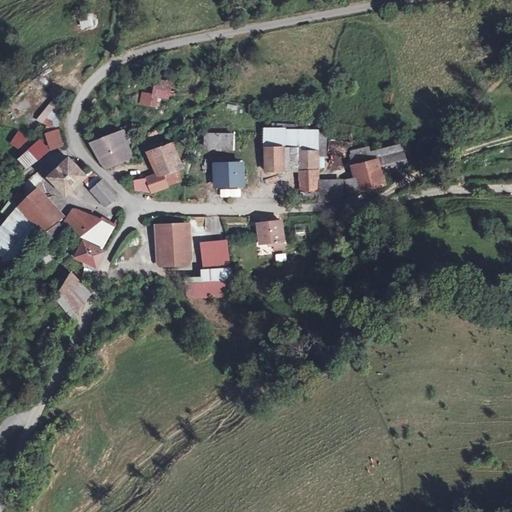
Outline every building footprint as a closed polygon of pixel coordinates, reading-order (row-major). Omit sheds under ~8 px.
[(95,27),(94,13),(78,14),(78,28),(95,27)] [(174,83),(158,79),(155,92),(172,96),(174,83)] [(153,95),(143,92),(139,105),(150,108),(153,95)] [(50,100),(36,117),(47,126),(61,109),(50,100)] [(62,128),(48,133),(53,148),(67,144),(62,128)] [(319,168),(319,129),(264,128),(265,171),(299,171),(318,171),(319,168)] [(20,129),(10,141),(22,151),(32,139),(20,129)] [(109,168),(135,158),(128,144),(131,142),(126,129),(93,142),(103,165),(109,168)] [(207,148),(248,149),(248,134),(207,134),(207,148)] [(28,169),(52,150),(44,139),(19,158),(28,169)] [(185,183),(181,171),(185,168),(175,142),(148,151),(156,173),(134,180),(135,190),(151,193),(185,183)] [(385,187),(383,172),(413,167),(409,144),(370,151),(349,155),(356,193),(385,187)] [(88,173),(74,158),(54,177),(69,191),(88,173)] [(215,188),(246,188),(245,162),(215,162),(215,188)] [(299,186),(318,186),(318,171),(299,171),(299,186)] [(342,198),(341,180),(319,181),(319,199),(342,198)] [(107,205),(116,196),(102,181),(93,190),(107,205)] [(21,206),(47,232),(64,215),(39,189),(21,206)] [(17,208),(0,228),(0,260),(10,269),(42,229),(17,208)] [(116,227),(104,218),(87,212),(75,208),(69,215),(65,222),(69,228),(74,228),(84,237),(104,248),(116,227)] [(48,234),(55,246),(72,234),(66,226),(63,221),(48,234)] [(272,244),(272,252),(282,251),(280,222),(255,224),(257,245),(272,244)] [(191,224),(156,224),(157,266),(192,265),(191,224)] [(108,251),(86,241),(77,258),(99,269),(108,251)] [(200,242),(201,281),(185,282),(186,299),(237,297),(234,241),(200,242)] [(91,293),(73,272),(56,296),(69,314),(91,293)]
